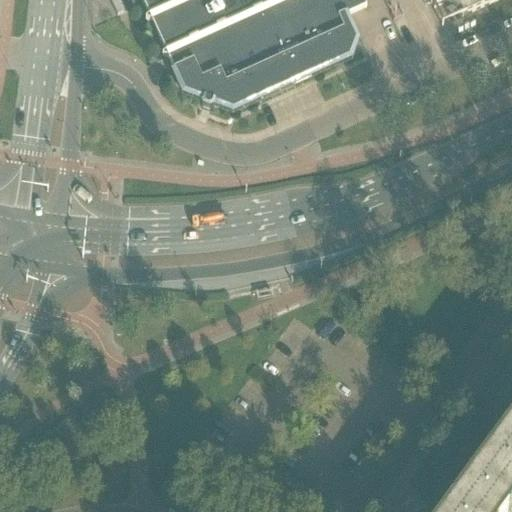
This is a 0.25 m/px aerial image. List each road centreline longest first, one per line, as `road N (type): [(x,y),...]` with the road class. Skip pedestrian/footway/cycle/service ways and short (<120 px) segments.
road 1 (unclassified): [(58,57),(112,71),(166,126),(233,152),(274,144),(511,40)]
road 2 (secondary): [(55,270),(178,273),(275,261),(405,218),(511,165)]
road 3 (secondary): [(511,122),(251,228),(157,233),(65,224)]
road 4 (residential): [(511,299),(364,511)]
road 5 (unclassified): [(65,224),(73,93),(58,57)]
road 6 (unclassified): [(58,57),(38,88),(15,210)]
